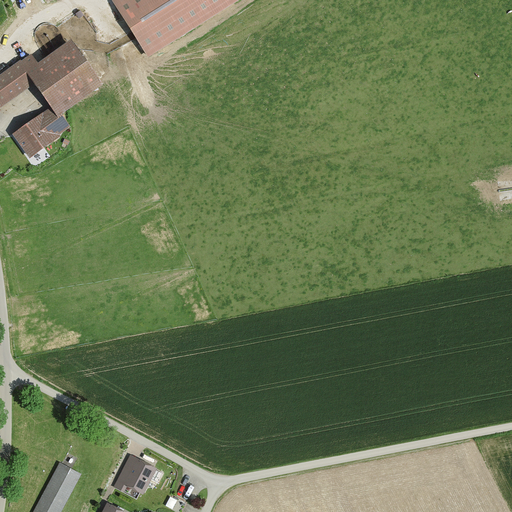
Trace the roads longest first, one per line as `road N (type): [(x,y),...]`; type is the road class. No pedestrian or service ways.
road 1 (unclassified): [(220,483),(511,427)]
road 2 (unclassified): [(5,374),(220,483)]
road 3 (unclassified): [(0,498),(5,374)]
